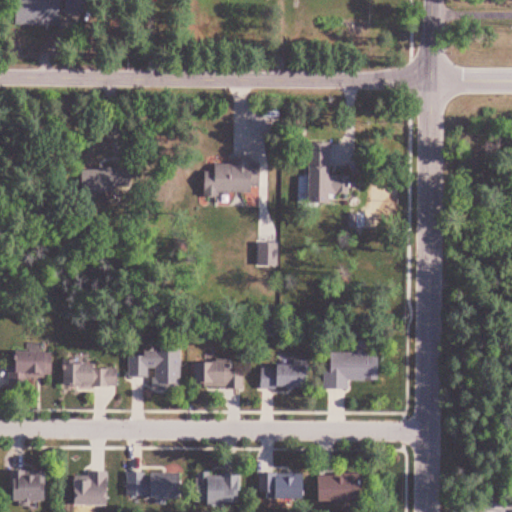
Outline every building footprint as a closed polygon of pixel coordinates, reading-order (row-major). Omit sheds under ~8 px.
[(49,0),(12,0),(12,24),(50,24),(49,0)] [(302,143),(300,203),(328,203),(328,194),(345,195),(345,175),(334,175),(335,144),(302,143)] [(247,196),(249,165),(199,162),(197,193),(247,196)] [(120,168),(76,167),(75,192),(119,192),(120,168)] [(147,379),(113,354),(115,328),(163,339),(169,358),(147,379)] [(246,371),(242,338),(294,330),(304,378),(246,371)] [(7,361),(7,335),(38,338),(44,366),(7,361)] [(315,369),(314,341),(362,338),(368,371),(315,369)] [(55,364),(53,340),(98,343),(104,373),(55,364)] [(183,370),(179,345),(219,347),(224,373),(183,370)] [(150,377),(150,387),(180,387),(180,350),(126,350),(126,377),(150,377)] [(10,388),(34,388),(34,351),(10,351),(10,388)] [(190,387),(242,388),(242,370),(231,370),(231,361),(190,360),(190,387)] [(116,386),(116,363),(57,363),(57,386),(116,386)] [(294,364),(256,365),(256,388),(294,388),(294,364)] [(3,488),(1,453),(34,460),(38,493),(3,488)] [(200,484),(198,454),(222,458),(229,489),(200,484)] [(118,482),(115,455),(164,458),(171,485),(118,482)] [(64,493),(65,456),(96,456),(98,495),(64,493)] [(263,484),(265,458),(290,460),(296,487),(263,484)] [(306,482),(306,460),(345,463),(348,488),(306,482)] [(14,502),(53,502),(53,471),(14,471),(14,502)] [(167,497),(167,472),(127,472),(127,497),(167,497)] [(239,505),(239,473),(192,472),(190,503),(239,505)] [(309,500),(360,500),(360,473),(309,473),(309,500)]
